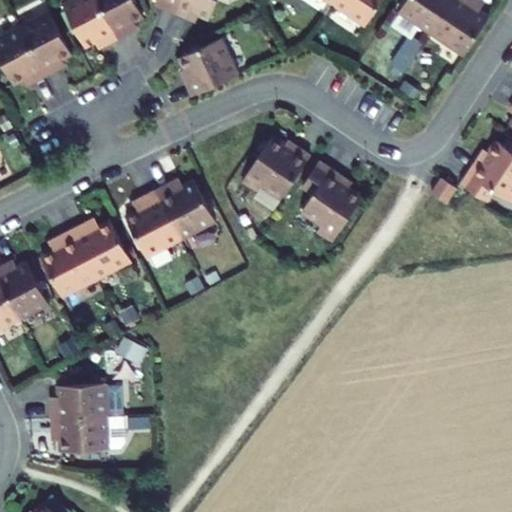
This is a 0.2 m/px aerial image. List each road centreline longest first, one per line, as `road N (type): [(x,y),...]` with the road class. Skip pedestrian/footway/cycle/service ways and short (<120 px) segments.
road 1 (residential): [(0,216),(265,88),(304,92),(391,149),(424,149),(511,21)]
road 2 (track): [(174,511),(412,195),(415,152)]
road 3 (track): [(3,463),(60,475),(127,511)]
